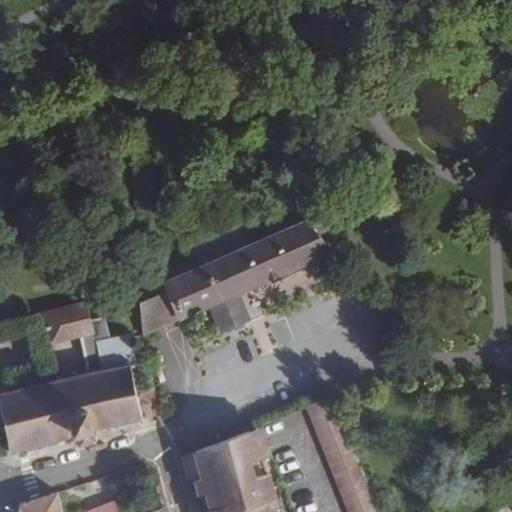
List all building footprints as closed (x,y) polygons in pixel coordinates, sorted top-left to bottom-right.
[(311,221),(310,219),(223,258),(166,282),(167,286),(150,293),(141,297),(145,331),(164,322),(182,315),(211,302),(226,337),(261,322),(246,287),(330,250),(318,233),(331,225),(323,214),(311,221)] [(137,391),(131,367),(138,364),(130,331),(111,336),(106,314),(91,318),(87,297),(42,308),(49,341),(77,335),(85,372),(78,374),(77,371),(73,372),(74,375),(62,378),(61,375),(57,375),(58,379),(35,384),(34,381),(28,382),(29,386),(7,391),(6,387),(1,388),(2,392),(0,392),(0,401),(4,424),(0,424),(0,425),(1,429),(6,428),(8,441),(3,442),(4,447),(9,446),(9,449),(13,448),(14,452),(19,451),(19,447),(43,442),(43,446),(49,444),(48,440),(74,434),(75,437),(77,436),(80,444),(97,440),(95,432),(98,432),(97,428),(116,424),(116,427),(119,426),(119,423),(140,418),(140,421),(144,420),(143,417),(156,414),(152,387),(147,389),(137,391)] [(131,367),(137,391),(147,389),(142,364),(138,364),(131,367)] [(380,511),(332,395),(307,406),(349,511),(380,511)] [(265,455),(270,454),(261,424),(249,428),(257,457),(265,455)] [(206,511),(271,511),(268,499),(275,497),(271,480),(265,455),(257,457),(249,428),(195,449),(203,475),(193,479),(197,495),(206,493),(210,509),(206,510),(206,511)] [(284,511),(276,478),(271,480),(275,497),(268,499),(271,511),(284,511)] [(63,511),(58,490),(24,501),(16,511),(63,511)] [(129,511),(123,493),(77,509),(78,511),(129,511)] [(145,506),(136,509),(137,511),(164,511),(160,497),(144,502),(145,506)]
